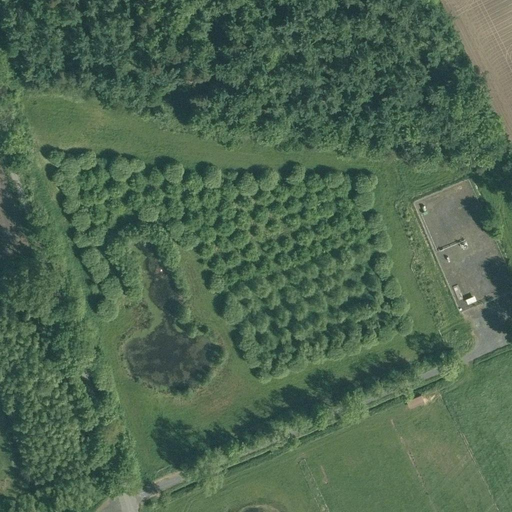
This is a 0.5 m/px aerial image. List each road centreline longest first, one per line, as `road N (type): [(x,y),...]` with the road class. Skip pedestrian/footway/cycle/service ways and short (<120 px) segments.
road 1 (track): [(134,496),(511,339)]
road 2 (unclassified): [(139,511),(0,130)]
